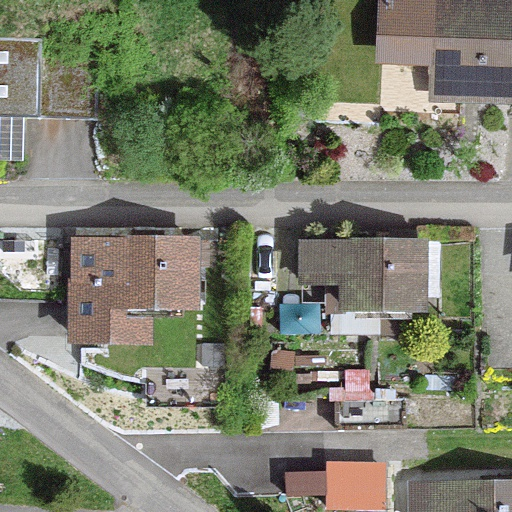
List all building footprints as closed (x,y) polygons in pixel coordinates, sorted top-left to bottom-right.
[(478,80),(478,93),(511,94),(511,9),(440,7),(437,79),(478,80)] [(33,121),(93,122),(95,42),(15,40),(14,100),(20,101),(27,106),(32,113),(33,121)] [(189,243),(71,241),(70,340),(142,341),(142,308),(188,308),(189,243)] [(417,245),(299,244),(299,285),(341,285),(341,310),(416,311),(417,245)] [(332,432),(402,430),(401,401),(331,402),(332,432)] [(511,511),(511,485),(476,486),(477,490),(441,490),(441,486),(409,487),(409,511),(511,511)]
